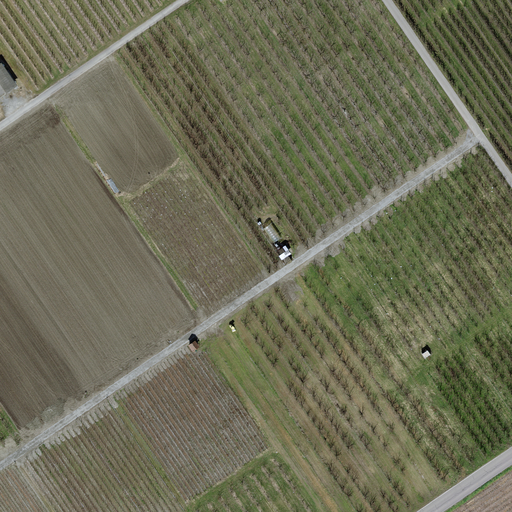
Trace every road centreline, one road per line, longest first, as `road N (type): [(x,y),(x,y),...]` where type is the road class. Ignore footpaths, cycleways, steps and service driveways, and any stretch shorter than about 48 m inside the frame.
road 1 (track): [(0,466),(480,137)]
road 2 (unclassified): [(0,126),(184,0)]
road 3 (unclassified): [(511,183),(384,0)]
